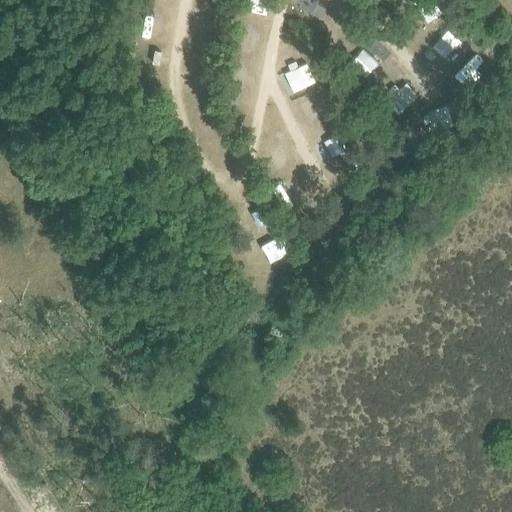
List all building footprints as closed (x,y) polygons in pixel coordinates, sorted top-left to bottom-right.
[(195,28),(213,32),(218,12),(201,7),(195,28)] [(236,40),(252,45),(259,23),(243,18),(236,40)] [(163,45),(166,25),(148,22),(144,42),(163,45)] [(293,86),(312,77),(302,55),(283,65),(293,86)] [(249,96),(249,74),(233,74),(233,96),(249,96)] [(295,177),(279,183),(285,200),(301,194),(295,177)] [(281,238),(267,245),(274,259),(289,252),(281,238)]
